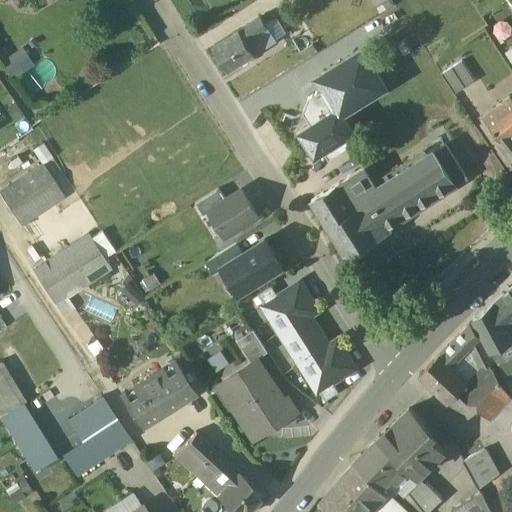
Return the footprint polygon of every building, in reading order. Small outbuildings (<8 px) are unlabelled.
[(260,26),(238,39),(245,50),(266,37),(260,26)] [(238,38),(214,54),(228,79),(253,63),(245,50),(238,39),(238,38)] [(360,54),(315,83),(321,93),(304,104),(301,117),(309,129),(296,137),(313,162),(320,158),(352,138),(340,120),(384,92),(360,54)] [(511,54),(503,60),(511,73),(511,54)] [(16,61),(4,69),(13,83),(25,75),(16,61)] [(472,87),(459,68),(439,81),(452,100),(472,87)] [(511,118),(488,136),(499,150),(498,151),(508,144),(511,141),(511,118)] [(352,138),(320,158),(327,168),(358,148),(352,138)] [(511,164),(511,149),(508,144),(498,151),(510,167),(511,164)] [(466,185),(444,151),(432,158),(455,193),(466,185)] [(363,173),(309,207),(344,263),(455,193),(432,158),(376,194),(363,173)] [(42,173),(1,200),(22,233),(64,206),(42,173)] [(503,189),(496,193),(503,203),(509,199),(503,189)] [(216,195),(193,210),(201,223),(207,219),(207,218),(224,207),(216,195)] [(224,207),(207,218),(207,219),(223,243),(255,223),(239,197),(224,207)] [(89,244),(34,279),(55,313),(67,305),(111,277),(89,244)] [(241,260),(220,274),(220,275),(237,301),(254,290),(255,291),(263,286),(262,285),(280,273),(263,246),(241,260)] [(234,250),(204,269),(211,281),(220,275),(220,274),(241,260),(234,250)] [(275,305),(262,313),(279,341),(307,323),(315,318),(298,290),(275,305)] [(511,293),(502,302),(511,320),(511,319),(511,293)] [(255,303),(262,313),(275,305),(269,295),(255,303)] [(502,302),(491,312),(500,329),(511,320),(502,302)] [(67,305),(55,313),(62,323),(74,315),(67,305)] [(500,329),(491,312),(471,328),(490,360),(510,348),(500,329)] [(511,319),(511,320),(500,329),(510,348),(511,347),(511,319)] [(307,323),(279,341),(298,371),(327,354),(307,323)] [(467,332),(450,349),(460,360),(464,356),(475,346),(476,344),(467,332)] [(265,360),(251,338),(234,348),(249,371),(254,367),(265,360)] [(475,346),(464,356),(482,373),(488,370),(475,346)] [(490,360),(511,404),(511,347),(510,348),(490,360)] [(327,354),(298,371),(316,400),(330,391),(352,377),(335,349),(327,354)] [(460,360),(450,349),(438,362),(447,371),(460,360)] [(438,362),(418,383),(445,409),(463,388),(464,387),(447,371),(438,362)] [(249,371),(217,392),(250,442),(270,429),(273,434),(294,420),(284,404),(280,406),(254,367),(249,371)] [(166,382),(162,381),(136,397),(135,401),(140,409),(131,415),(124,404),(123,405),(142,435),(194,402),(175,372),(173,373),(180,384),(171,389),(166,382)] [(493,378),(487,374),(468,392),(483,406),(475,415),(488,427),(509,405),(493,378)] [(56,467),(0,378),(0,423),(36,480),(56,467)] [(463,388),(445,409),(465,427),(475,415),(483,406),(468,392),(463,388)] [(330,391),(316,400),(323,410),(336,401),(330,391)] [(133,449),(105,407),(70,430),(85,453),(65,466),(78,486),(133,449)] [(422,432),(407,417),(376,447),(402,473),(414,485),(440,460),(427,447),(430,443),(420,434),(422,432)] [(240,481),(197,442),(175,466),(218,505),(219,505),(240,481)] [(402,473),(376,447),(352,471),(365,483),(366,482),(379,496),(388,487),(393,492),(398,487),(393,482),(402,473)] [(490,485),(476,460),(461,469),(476,496),(490,485)] [(374,511),(382,504),(365,483),(352,471),(326,502),(336,511),(374,511)] [(240,481),(219,505),(226,511),(254,511),(263,502),(240,481)] [(336,511),(326,502),(317,511),(336,511)] [(483,511),(479,502),(461,511),(483,511)]
